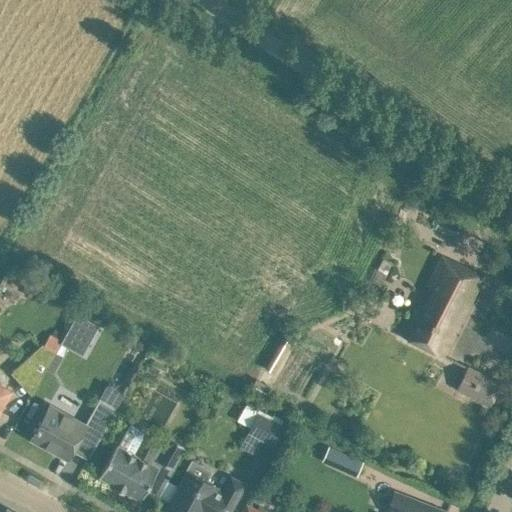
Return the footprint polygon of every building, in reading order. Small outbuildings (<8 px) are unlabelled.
[(441,255),(404,337),(443,357),(485,275),(441,255)] [(77,313),(61,340),(80,350),(95,323),(77,313)] [(285,333),(264,368),(274,374),(295,339),(285,333)] [(50,334),(43,345),(42,344),(12,372),(22,382),(27,376),(38,382),(61,340),(50,334)] [(154,359),(149,368),(162,375),(167,367),(154,359)] [(467,365),(456,388),(490,406),(501,382),(467,365)] [(0,404),(8,389),(4,386),(7,380),(0,373),(0,404)] [(257,378),(252,387),(265,395),(271,386),(257,378)] [(31,438),(67,458),(73,448),(83,430),(99,438),(115,409),(99,399),(85,424),(49,405),(31,438)] [(259,412),(247,432),(275,447),(286,426),(259,412)] [(116,444),(98,476),(115,485),(114,487),(123,492),(124,490),(140,499),(147,486),(158,467),(141,458),(132,453),(144,432),(130,424),(118,445),(116,444)] [(166,441),(155,459),(161,462),(169,467),(173,469),(186,447),(168,437),(166,441)] [(347,454),(340,469),(356,476),(363,461),(347,454)] [(186,470),(163,511),(229,511),(245,484),(231,476),(222,491),(215,487),(215,486),(186,470)] [(446,511),(394,491),(386,511),(388,511),(446,511)] [(240,511),(259,511),(260,511),(246,503),(240,511)]
